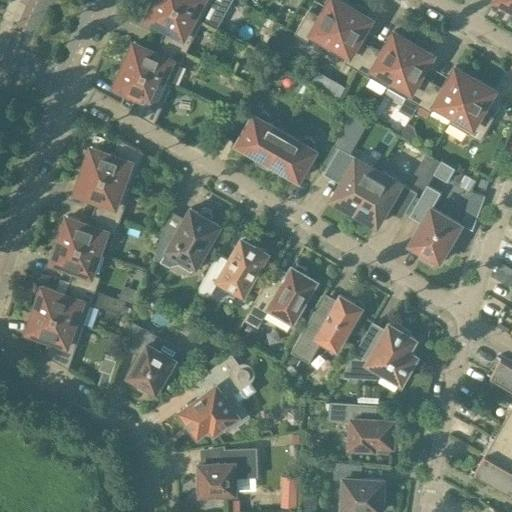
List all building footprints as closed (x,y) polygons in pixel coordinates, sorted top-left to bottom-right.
[(167,27),(162,39),(186,51),(191,41),(203,19),(166,0),(154,0),(146,16),(167,27)] [(166,0),(203,19),(217,27),(231,0),(166,0)] [(331,43),(352,6),(341,0),(329,0),(320,15),(309,9),(295,32),(308,40),(312,32),(331,43)] [(352,6),(331,43),(349,53),(345,61),(357,68),(371,45),(359,38),(372,17),(368,15),(370,10),(357,2),(354,7),(352,6)] [(388,86),(414,42),(394,30),(382,51),(371,45),(357,68),(388,86)] [(414,42),(388,86),(407,97),(419,104),(432,80),(421,74),(433,53),(429,51),(432,46),(416,37),(414,42)] [(134,41),(124,63),(171,84),(172,82),(164,79),(172,60),(180,63),(186,51),(162,39),(156,51),(134,41)] [(257,59),(250,70),(259,75),(266,64),(257,59)] [(269,60),(264,67),(275,73),(279,66),(269,60)] [(115,85),(137,94),(130,109),(154,123),(171,84),(124,63),(115,85)] [(454,114),(475,77),(456,66),(443,87),(432,80),(419,104),(431,111),(435,104),(454,114)] [(494,116),(483,109),(495,89),(475,77),(454,114),(472,125),(468,132),(480,140),(494,116)] [(333,80),(326,92),(337,98),(344,87),(333,80)] [(343,103),(338,110),(351,117),(355,110),(343,103)] [(254,113),(237,142),(250,150),(250,151),(259,156),(255,162),(264,167),(285,131),(270,122),(270,121),(270,120),(270,119),(270,118),(270,117),(269,116),(269,115),(268,114),(267,113),(266,113),(266,112),(265,112),(264,112),(263,112),(262,111),(261,112),(260,112),(259,112),(258,112),(258,113),(257,113),(257,114),(256,114),(254,113)] [(335,144),(349,152),(357,138),(343,130),(335,144)] [(285,131),(264,167),(273,172),(277,166),(285,171),(299,179),(316,149),(315,148),(315,147),(315,146),(315,145),(315,144),(315,143),(314,142),(314,141),(313,140),(312,139),(311,139),(311,138),(310,138),(309,138),(308,138),(307,137),(306,138),(305,138),(304,138),(303,138),(303,139),(302,139),(302,140),(301,140),(285,131)] [(207,135),(200,148),(213,155),(221,142),(207,135)] [(91,146),(83,168),(132,185),(143,153),(144,152),(120,138),(119,139),(114,154),(91,146)] [(335,144),(323,165),(328,168),(344,177),(332,198),(354,211),(378,169),(340,147),(335,144)] [(442,160),(434,173),(447,181),(455,167),(442,160)] [(75,191),(98,199),(94,211),(120,220),(132,185),(83,168),(75,191)] [(378,169),(354,211),(377,224),(389,203),(405,212),(417,191),(378,169)] [(467,175),(461,185),(469,190),(475,180),(467,175)] [(428,184),(410,215),(422,222),(410,243),(424,251),(421,255),(433,262),(435,257),(439,260),(442,256),(446,259),(453,247),(449,244),(461,223),(432,206),(441,192),(428,184)] [(167,220),(154,257),(175,269),(182,257),(196,265),(220,224),(211,219),(214,215),(213,211),(206,207),(202,208),(200,212),(191,207),(179,228),(167,220)] [(67,215),(59,238),(99,252),(107,231),(115,233),(120,220),(94,211),(90,223),(67,215)] [(220,250),(200,285),(199,286),(199,287),(199,289),(199,290),(200,291),(201,292),(202,293),(203,294),(204,295),(206,295),(207,294),(209,294),(210,293),(211,292),(212,291),(219,278),(244,293),(268,251),(254,243),(255,242),(255,241),(255,240),(255,238),(254,237),(254,236),(253,235),(252,234),(250,233),(249,233),(248,233),(246,233),(245,234),(244,234),(243,235),(242,236),(229,259),(220,253),(221,250),(220,250)] [(51,260),(74,268),(70,280),(96,289),(100,276),(92,273),(99,252),(59,238),(51,260)] [(266,282),(245,319),(258,327),(270,306),(293,320),(297,312),(309,319),(313,312),(314,312),(302,305),(316,279),(304,273),(307,268),(297,262),(295,267),(292,265),(278,289),(266,282)] [(155,285),(160,277),(153,273),(148,281),(155,285)] [(43,285),(35,307),(83,324),(96,289),(70,280),(65,293),(43,285)] [(313,312),(291,351),(309,362),(323,339),(337,347),(345,333),(349,335),(367,304),(357,299),(355,302),(340,294),(326,319),(313,312)] [(27,330),(50,338),(45,353),(44,353),(68,367),(83,324),(35,307),(27,330)] [(132,321),(124,344),(140,354),(128,374),(132,376),(131,379),(141,384),(142,382),(156,390),(166,373),(171,377),(179,363),(174,360),(175,357),(158,347),(163,339),(132,321)] [(362,341),(342,375),(365,377),(372,364),(402,381),(405,375),(408,377),(416,362),(414,361),(417,354),(409,350),(416,337),(410,334),(411,331),(397,323),(395,325),(389,322),(374,348),(362,341)] [(200,395),(180,409),(198,434),(210,425),(214,431),(226,422),(230,428),(248,415),(232,392),(239,387),(250,380),(250,379),(251,379),(251,378),(252,377),(253,376),(253,375),(253,374),(254,374),(254,373),(254,372),(254,371),(254,370),(253,370),(253,369),(253,368),(252,367),(251,366),(251,365),(250,365),(250,364),(249,364),(248,363),(247,363),(246,363),(245,363),(244,363),(243,363),(242,363),(241,363),(240,364),(239,364),(239,365),(231,354),(220,361),(190,383),(200,395)] [(292,354),(287,363),(295,368),(300,359),(292,354)] [(501,357),(491,375),(511,387),(511,363),(508,361),(501,357)] [(103,370),(99,384),(108,386),(112,372),(103,370)] [(330,419),(350,420),(352,421),(351,445),(375,447),(376,442),(392,444),(394,419),(378,418),(378,405),(331,402),(330,419)] [(291,408),(288,411),(288,419),(292,423),(299,422),(302,419),(302,411),(298,407),(291,408)] [(511,408),(502,424),(511,429),(511,408)] [(473,417),(471,422),(480,427),(483,422),(473,417)] [(511,429),(502,424),(493,439),(511,450),(511,429)] [(511,450),(493,439),(484,455),(511,470),(511,450)] [(223,461),(199,462),(200,492),(205,492),(208,496),(214,496),(217,492),(236,491),(236,490),(256,489),(255,475),(257,475),(256,447),(223,448),(223,461)] [(511,470),(484,455),(475,472),(485,478),(494,483),(511,493),(511,491),(511,470)] [(361,463),(336,461),(335,477),(344,477),(342,507),(382,510),(384,478),(360,477),(361,463)] [(282,491),(281,506),(297,506),(297,491),(282,491)] [(304,495),(302,511),(316,511),(317,496),(304,495)] [(239,499),(228,500),(228,511),(240,511),(239,499)]
